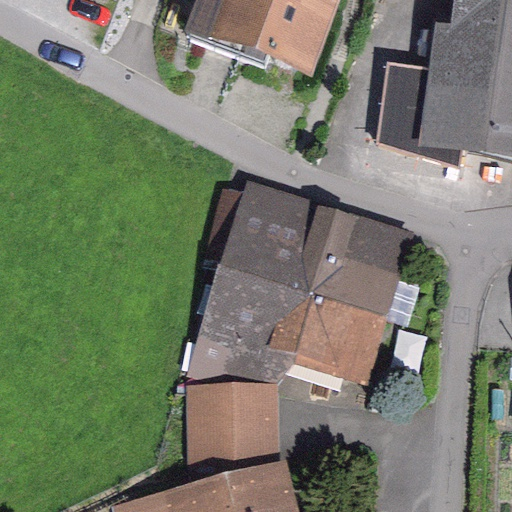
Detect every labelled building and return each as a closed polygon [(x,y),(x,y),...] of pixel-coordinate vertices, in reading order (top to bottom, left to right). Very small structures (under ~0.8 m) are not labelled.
[(226,0),(213,34),(307,70),(333,0),(226,0)] [(437,36),(511,48),(511,0),(462,0),(460,23),(439,20),(437,36)] [(511,148),(511,48),(437,36),(431,82),(403,78),(392,155),(459,164),(462,141),(511,148)] [(206,270),(220,274),(222,275),(371,316),(372,316),(396,240),(322,217),(309,256),(237,232),(247,200),(225,194),(206,270)] [(371,316),(222,275),(220,274),(200,341),(279,362),(286,339),(358,361),(372,316),(371,316)] [(196,482),(201,502),(233,494),(228,476),(270,466),(269,395),(197,396),(198,467),(220,466),(222,476),(196,482)] [(281,511),(274,484),(233,494),(201,502),(157,511),(281,511)]
